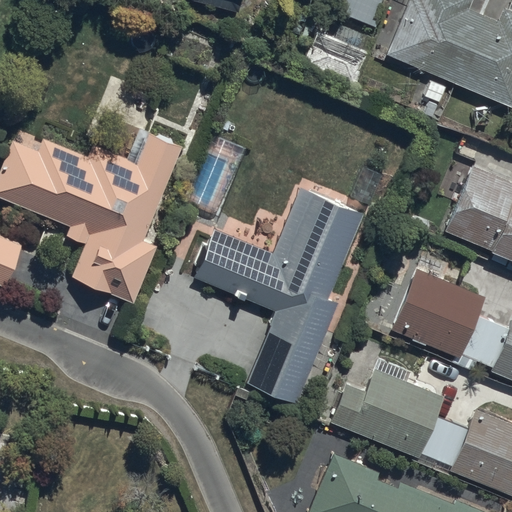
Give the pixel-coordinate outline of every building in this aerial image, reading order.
[(193,0),(239,12),(241,0),(193,0)] [(379,0),(333,0),(329,13),(370,26),(379,0)] [(468,0),(408,0),(386,52),(511,106),(511,0),(507,0),(504,10),(499,8),(494,20),(465,7),(468,0)] [(87,157),(21,130),(16,143),(11,141),(0,167),(0,197),(70,226),(66,236),(84,244),(70,278),(133,304),(156,246),(143,240),(182,146),(139,128),(127,159),(92,145),(87,157)] [(511,200),(511,183),(469,166),(441,234),(511,262),(511,202),(511,200)] [(271,253),(212,229),(192,277),(275,311),(246,383),(297,404),(338,303),(326,298),(361,213),(298,187),(271,253)] [(24,244),(0,235),(0,285),(6,288),(24,244)] [(483,297),(415,268),(390,327),(434,345),(459,356),(459,355),(490,366),(488,369),(511,378),(511,310),(505,328),(476,315),(483,297)] [(463,428),(434,415),(442,395),(373,368),(365,390),(343,381),(326,422),(417,458),(419,453),(448,464),(447,467),(511,494),(511,425),(472,408),(463,428)] [(309,511),(482,511),(457,501),(455,505),(401,483),(399,488),(377,479),(379,475),(333,456),(309,511)]
